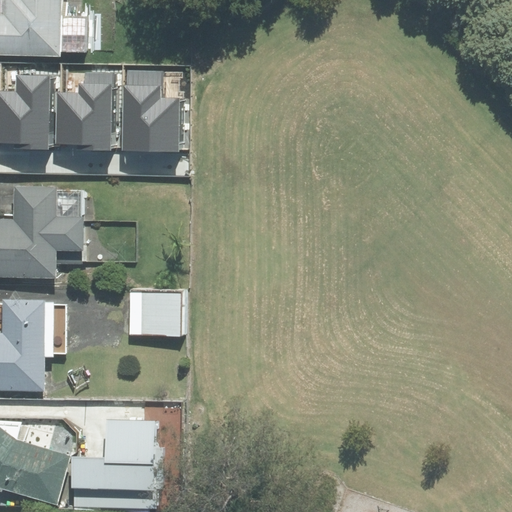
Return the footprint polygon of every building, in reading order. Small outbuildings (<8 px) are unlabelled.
[(0,0),(0,52),(58,54),(59,0),(0,0)] [(0,145),(47,147),(49,67),(0,65),(0,145)] [(117,147),(118,69),(49,67),(47,147),(117,147)] [(185,149),(186,70),(118,69),(117,147),(185,149)] [(0,278),(57,280),(58,251),(84,252),(85,218),(82,218),(82,192),(54,191),(54,188),(15,187),(14,219),(0,219),(0,278)] [(182,293),(131,292),(130,334),(181,335),(182,293)] [(44,304),(44,301),(4,300),(4,335),(0,334),(0,389),(41,390),(42,351),(65,352),(66,304),(44,304)] [(106,458),(75,458),(74,507),(156,508),(156,489),(162,489),(163,446),(154,446),(155,421),(107,420),(106,458)] [(0,488),(54,503),(67,455),(16,440),(0,428),(0,488)]
